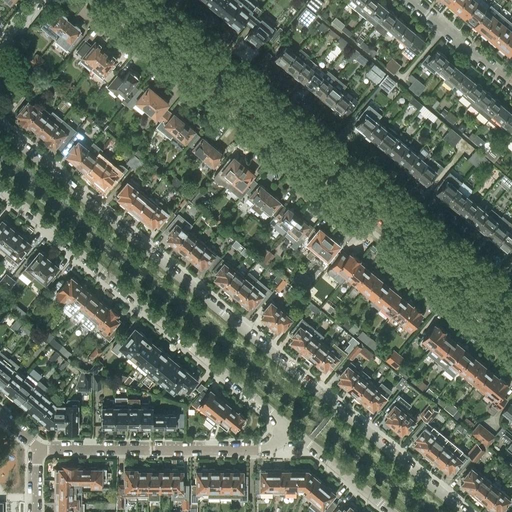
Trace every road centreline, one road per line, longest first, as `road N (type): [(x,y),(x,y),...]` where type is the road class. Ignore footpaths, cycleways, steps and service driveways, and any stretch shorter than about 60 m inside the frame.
road 1 (residential): [(464,511),(0,128)]
road 2 (secondary): [(511,316),(126,0)]
road 3 (residential): [(0,188),(292,430)]
road 4 (residential): [(37,449),(249,449),(272,447),(292,430)]
road 5 (residential): [(411,0),(511,83)]
road 6 (residential): [(292,430),(390,511)]
